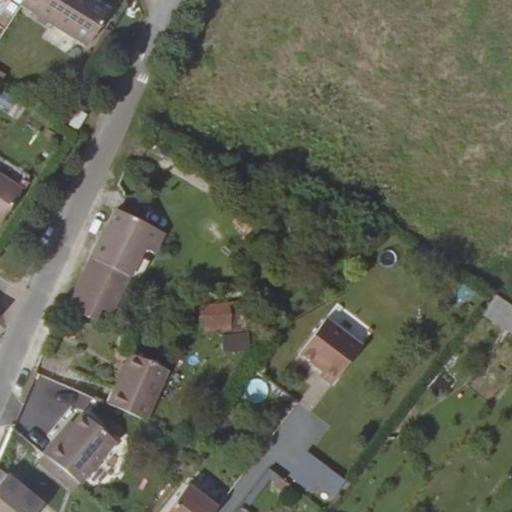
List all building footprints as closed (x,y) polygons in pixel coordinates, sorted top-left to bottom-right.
[(23,0),(21,5),(86,47),(109,10),(91,0),(23,0)] [(31,84),(40,71),(27,61),(17,74),(31,84)] [(77,110),(68,125),(74,129),(80,119),(83,121),(86,115),(77,110)] [(0,223),(21,190),(0,176),(0,223)] [(115,209),(67,308),(86,318),(94,302),(110,310),(141,247),(152,252),(162,233),(115,209)] [(485,314),(509,331),(511,327),(511,306),(498,296),(485,314)] [(197,306),(199,333),(230,330),(229,304),(197,306)] [(331,385),(361,346),(325,319),(299,354),(321,371),(318,375),(331,385)] [(224,336),(226,353),(251,350),(249,332),(224,336)] [(167,370),(129,353),(107,404),(145,421),(167,370)] [(253,378),(246,395),(265,403),(272,387),(253,378)] [(53,442),(42,454),(79,485),(114,442),(81,414),(72,426),(56,444),(53,442)] [(69,423),(53,442),(56,444),(72,426),(69,423)] [(290,475),(328,505),(348,481),(310,451),(290,475)] [(269,470),(263,482),(284,492),(290,480),(269,470)] [(37,511),(43,506),(0,473),(0,511),(37,511)] [(212,511),(216,507),(187,484),(164,511),(212,511)]
